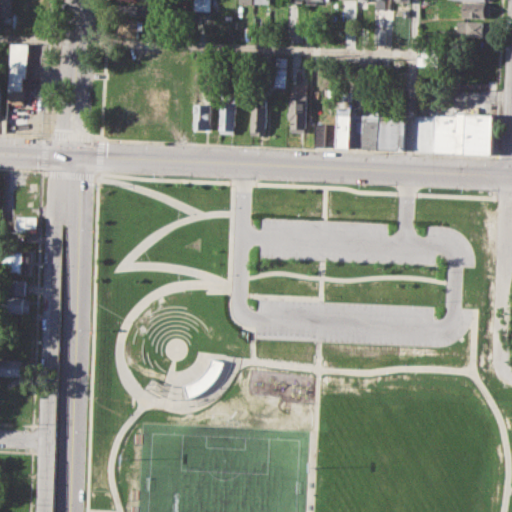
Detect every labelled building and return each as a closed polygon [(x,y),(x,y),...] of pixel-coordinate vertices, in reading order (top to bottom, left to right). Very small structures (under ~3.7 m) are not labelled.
[(0,0),(12,0),(12,16),(0,15),(0,0)] [(193,0),(210,0),(210,12),(193,11),(193,0)] [(376,0),(386,0),(386,9),(376,9),(376,0)] [(463,2),(490,3),(490,17),(463,16),(463,2)] [(121,3),(149,4),(149,16),(121,15),(121,3)] [(116,19),(147,20),(147,29),(139,29),(139,38),(116,37),(116,19)] [(457,20),(489,22),(489,35),(457,33),(457,20)] [(292,23),(304,23),(303,41),(291,40),(292,23)] [(375,28),(386,28),(386,44),(375,43),(375,28)] [(359,29),(368,29),(368,42),(359,42),(359,29)] [(10,43),(29,43),(28,76),(24,76),(23,102),(8,101),(10,43)] [(276,56),(286,56),(285,87),(275,86),(276,56)] [(367,61),(385,62),(384,75),(367,74),(367,61)] [(221,92),(237,93),(235,130),(219,130),(221,92)] [(295,93),(308,93),(307,124),(290,123),(291,99),(295,99),(295,93)] [(253,95),(267,95),(265,134),(251,133),(253,95)] [(195,103),(210,104),(209,128),(194,128),(195,103)] [(352,113),(352,105),(337,105),(336,146),(350,146),(352,113)] [(467,115),(467,111),(493,112),(491,152),(465,151),(467,115)] [(379,115),(352,113),(350,146),(378,147),(379,115)] [(434,114),(467,115),(465,151),(432,150),(434,114)] [(379,115),(404,116),(403,149),(378,147),(379,115)] [(17,215),(40,216),(39,232),(17,231),(17,215)] [(0,249),(32,251),(32,273),(0,272),(0,249)] [(4,278),(26,279),(25,294),(4,293),(4,278)] [(2,296),(31,298),(30,313),(1,311),(2,296)] [(0,373),(1,358),(29,359),(29,375),(0,373)]
